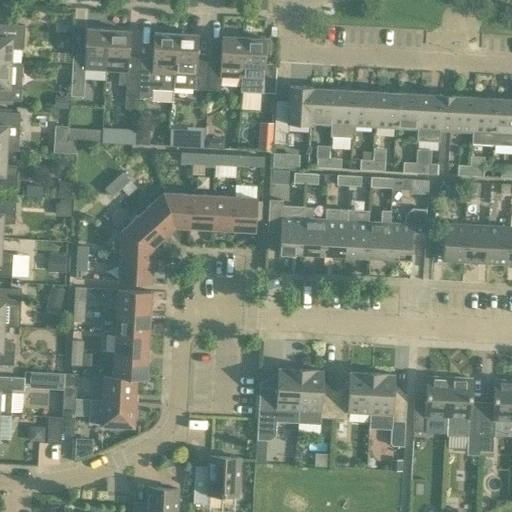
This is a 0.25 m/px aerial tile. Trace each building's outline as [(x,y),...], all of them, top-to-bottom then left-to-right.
[(23,25),(0,23),(0,62),(9,62),(10,49),(22,47),(23,25)] [(107,30),(84,29),(83,57),(71,56),(70,82),(69,96),(82,96),(83,83),(84,69),(104,70),(107,30)] [(137,96),(138,95),(138,86),(139,60),(127,59),(129,31),(107,30),(104,70),(119,71),(118,84),(125,84),(124,95),(137,96)] [(138,86),(138,95),(151,96),(151,87),(159,87),(163,90),(171,90),(175,33),(152,32),(151,61),(139,60),(138,86)] [(197,35),(175,33),(171,90),(173,90),(173,88),(192,88),(192,89),(206,90),(207,64),(195,63),(197,35)] [(219,64),(207,64),(206,90),(219,90),(219,76),(240,77),(242,37),(220,36),(219,64)] [(265,38),(242,37),(240,77),(240,91),(273,93),(275,68),(263,67),(265,38)] [(21,63),(9,62),(0,62),(0,99),(19,101),(21,63)] [(286,124),(308,125),(310,87),(287,86),(286,101),(276,100),(274,142),(286,143),(286,124)] [(310,87),(308,125),(309,125),(309,124),(330,125),(332,90),(311,88),(311,87),(310,87)] [(330,136),(351,137),(353,91),(332,90),(330,125),(330,136)] [(353,91),(351,137),(352,126),(373,127),(375,92),(353,91)] [(373,127),(394,128),(397,93),(375,92),(373,127)] [(397,93),(394,128),(416,130),(418,94),(397,93)] [(437,95),(418,94),(416,130),(416,141),(437,142),(438,131),(440,96),(440,94),(437,94),(437,95)] [(446,96),(440,96),(438,131),(444,131),(448,131),(448,132),(451,133),(451,131),(471,133),(473,97),(453,96),(453,95),(450,95),(450,96),(446,96)] [(68,97),(54,96),(54,108),(68,109),(68,97)] [(471,143),(492,144),(493,134),(495,99),(473,97),(471,133),(472,133),(471,143)] [(493,134),(492,144),(511,145),(511,99),(495,99),(493,134)] [(0,150),(4,150),(5,150),(17,150),(17,135),(19,113),(0,112),(0,150)] [(135,129),(125,129),(124,142),(134,143),(135,131),(135,129)] [(202,148),(202,147),(203,137),(203,131),(169,129),(169,146),(202,148)] [(147,144),(148,132),(135,131),(134,143),(147,144)] [(270,150),(271,134),(258,134),(258,150),(270,150)] [(203,137),(202,147),(212,147),(213,143),(207,137),(203,137)] [(75,141),(59,141),(58,153),(74,153),(75,141)] [(4,150),(0,150),(0,188),(14,189),(16,167),(4,164),(4,150)] [(180,163),(197,164),(198,153),(181,152),(180,163)] [(198,153),(197,164),(217,165),(218,154),(198,153)] [(276,153),(276,164),(300,165),(300,154),(276,153)] [(217,165),(237,166),(238,155),(218,154),(217,165)] [(238,155),(237,166),(247,166),(248,155),(238,155)] [(327,167),(328,157),(317,157),(316,167),(327,167)] [(328,157),(327,167),(340,168),(340,158),(338,158),(328,157)] [(370,170),(371,160),(360,159),(359,169),(370,170)] [(371,160),(370,170),(383,171),(384,160),(371,160)] [(413,172),(414,162),(403,162),(402,172),(413,172)] [(414,162),(413,172),(426,173),(427,163),(414,162)] [(469,175),(469,165),(458,165),(457,175),(469,175)] [(469,165),(469,175),(481,176),(481,166),(469,165)] [(511,178),(511,170),(511,167),(500,167),(500,177),(511,178)] [(274,182),(291,181),(290,168),(274,169),(274,182)] [(113,179),(121,188),(130,180),(122,171),(113,179)] [(304,183),(304,173),(294,172),(293,182),(304,183)] [(304,173),(304,183),(317,184),(318,174),(304,173)] [(347,185),(348,175),(337,174),(336,185),(347,185)] [(348,175),(347,185),(360,186),(361,175),(348,175)] [(391,188),(391,177),(370,176),(370,186),(391,188)] [(391,177),(391,188),(403,188),(404,178),(391,177)] [(112,196),(121,188),(113,179),(104,187),(112,196)] [(73,182),(61,181),(60,197),(72,198),(73,182)] [(510,195),(510,192),(510,182),(498,181),(498,195),(510,195)] [(234,184),(233,196),(232,229),(253,231),(256,186),(234,184)] [(141,211),(162,236),(174,226),(162,193),(141,211)] [(162,193),(174,226),(189,227),(191,194),(162,193)] [(191,194),(189,227),(210,228),(212,195),(191,194)] [(232,229),(233,196),(212,195),(210,228),(232,229)] [(278,252),(299,254),(301,218),(302,206),(282,205),(282,200),(268,199),(267,231),(279,232),(278,252)] [(0,235),(1,224),(13,223),(14,201),(0,200),(0,235)] [(58,203),(58,215),(70,216),(70,204),(58,203)] [(301,218),(299,254),(321,255),(323,220),(313,219),(313,206),(302,206),(301,218)] [(426,208),(411,207),(404,215),(404,224),(389,223),(387,258),(409,259),(410,238),(425,239),(426,208)] [(323,220),(321,255),(343,256),(345,221),(346,209),(325,208),(324,220),(323,220)] [(367,222),(368,210),(346,209),(345,221),(343,256),(365,257),(367,222)] [(387,258),(389,223),(390,210),(381,210),(380,223),(367,222),(365,257),(387,258)] [(119,231),(151,246),(162,236),(141,211),(119,231)] [(440,261),(463,262),(465,225),(442,224),(440,261)] [(465,225),(463,262),(484,264),(486,226),(465,225)] [(484,264),(506,265),(508,227),(486,226),(484,264)] [(151,246),(119,231),(117,263),(150,264),(151,246)] [(76,257),(86,258),(87,246),(76,245),(76,257)] [(0,276),(10,277),(11,254),(0,252),(0,276)] [(13,275),(29,275),(30,253),(14,253),(13,275)] [(64,271),(66,255),(49,254),(48,270),(64,271)] [(86,270),(86,258),(76,257),(75,269),(86,270)] [(150,264),(117,263),(116,281),(149,283),(150,264)] [(73,309),(84,310),(85,287),(74,286),(73,309)] [(0,326),(2,326),(18,327),(20,289),(0,288),(0,326)] [(66,292),(52,288),(45,313),(59,317),(66,292)] [(115,312),(148,313),(149,291),(116,289),(115,312)] [(84,310),(73,309),(73,320),(83,321),(84,310)] [(114,333),(147,335),(148,313),(115,312),(114,333)] [(2,326),(0,326),(0,364),(12,365),(13,343),(1,340),(2,326)] [(113,354),(146,356),(147,335),(114,333),(113,354)] [(71,352),(82,352),(82,340),(71,339),(71,352)] [(82,352),(71,352),(70,364),(81,364),(82,352)] [(113,355),(103,354),(102,376),(135,378),(145,379),(146,356),(113,354),(113,355)] [(298,370),(276,368),(275,388),(258,387),(256,414),(257,414),(256,439),(268,440),(274,436),(275,421),(297,423),(298,410),(296,410),(298,370)] [(320,416),(332,417),(334,391),(320,390),(321,371),(298,370),(296,410),(298,410),(320,411),(320,416)] [(47,387),(48,373),(36,372),(35,386),(47,387)] [(346,392),(334,391),(332,417),(337,418),(336,426),(346,426),(347,412),(368,414),(370,374),(347,372),(346,392)] [(74,374),(63,373),(62,397),(62,398),(61,408),(73,409),(74,398),(75,399),(76,386),(73,386),(74,374)] [(393,375),(370,374),(368,414),(369,414),(368,427),(390,428),(389,444),(392,446),(403,447),(405,395),(392,394),(393,375)] [(0,414),(9,415),(10,390),(23,390),(24,378),(0,376),(0,414)] [(135,378),(102,376),(100,400),(133,402),(135,378)] [(424,417),(445,418),(448,378),(425,377),(424,405),(412,405),(411,432),(424,432),(424,417)] [(448,378),(445,418),(444,434),(466,435),(465,451),(479,451),(480,408),(468,408),(470,379),(448,378)] [(511,381),(492,381),(492,409),(480,408),(479,451),(490,452),(492,421),(511,421),(511,381)] [(75,399),(74,398),(73,409),(61,408),(61,417),(60,433),(72,434),(73,414),(88,415),(88,422),(99,423),(99,424),(105,425),(106,428),(113,429),(115,425),(132,426),(133,402),(100,400),(75,399)] [(59,444),(60,433),(61,417),(47,417),(46,443),(59,444)] [(42,428),(34,427),(28,433),(28,441),(42,442),(42,428)] [(77,439),(76,453),(93,454),(94,439),(77,439)] [(266,464),(266,453),(255,452),(254,463),(266,464)] [(208,456),(207,477),(193,476),(192,504),(207,504),(207,494),(236,496),(238,458),(208,456)] [(401,471),(401,460),(390,459),(389,471),(401,471)] [(175,511),(177,489),(146,487),(145,508),(131,507),(131,511),(175,511)]
